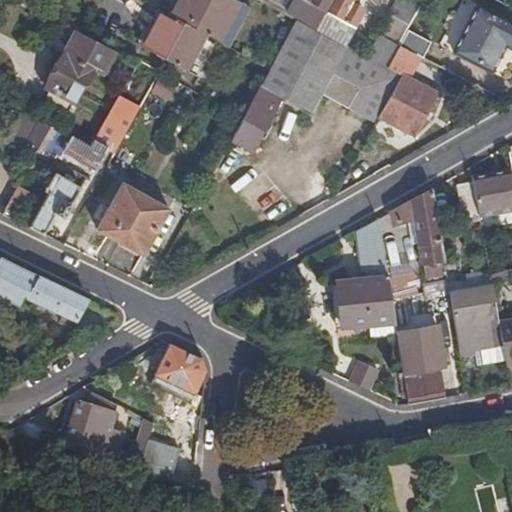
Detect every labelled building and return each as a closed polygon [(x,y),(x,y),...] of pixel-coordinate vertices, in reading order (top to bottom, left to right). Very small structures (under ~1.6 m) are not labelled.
[(161,8),(155,20),(160,23),(146,47),(184,69),(204,32),(216,39),(238,0),(237,0),(176,0),(169,13),(161,8)] [(229,46),(251,7),(238,0),(216,39),(229,46)] [(293,0),(288,10),(297,15),(318,26),(327,9),(309,0),(293,0)] [(309,0),(327,9),(332,0),(309,0)] [(332,0),(327,9),(357,25),(367,7),(356,1),(356,0),(332,0)] [(391,12),(368,53),(389,64),(401,44),(424,1),(423,0),(396,0),(390,11),(391,12)] [(511,45),(511,20),(480,4),(455,50),(492,70),(507,43),(511,45)] [(318,26),(348,42),(357,25),(327,9),(318,26)] [(232,138),(253,148),(283,94),(314,110),(324,90),(379,119),(381,116),(403,73),(389,64),(368,53),(348,42),(318,26),(297,15),(245,114),(232,138)] [(160,23),(155,20),(142,45),(146,47),(160,23)] [(103,71),(114,49),(75,29),(55,68),(49,66),(41,80),(47,83),(46,85),(49,86),(40,103),(66,117),(93,66),(103,71)] [(411,77),(423,55),(401,44),(389,64),(403,73),(411,77)] [(153,65),(139,57),(123,86),(137,94),(153,65)] [(403,73),(381,116),(416,134),(439,92),(411,77),(403,73)] [(112,107),(111,109),(125,116),(133,101),(119,94),(112,107)] [(27,140),(39,116),(22,107),(7,134),(25,143),(27,140)] [(92,144),(75,135),(66,151),(96,167),(125,116),(111,109),(92,144)] [(51,122),(39,116),(27,140),(39,146),(51,122)] [(365,145),(358,160),(379,171),(396,161),(365,145)] [(511,173),(511,166),(474,172),(475,178),(480,205),(481,212),(511,207),(511,173)] [(50,188),(30,224),(44,231),(56,208),(64,213),(81,183),(53,167),(44,184),(50,188)] [(463,207),(480,205),(475,178),(460,180),(463,207)] [(19,181),(4,211),(18,218),(33,189),(19,181)] [(145,252),(169,208),(122,182),(98,227),(145,252)] [(448,255),(435,183),(394,206),(396,221),(417,218),(423,258),(428,257),(447,255),(448,255)] [(380,214),(358,226),(363,262),(377,260),(377,269),(335,276),(341,320),(371,316),(389,313),(386,294),(393,294),(380,214)] [(447,255),(428,257),(430,272),(448,270),(447,255)] [(83,295),(3,257),(0,264),(0,288),(12,295),(11,300),(21,305),(26,296),(72,317),(83,295)] [(455,300),(456,312),(498,307),(495,295),(455,300)] [(456,312),(464,362),(476,361),(474,350),(504,346),(500,322),(498,307),(456,312)] [(389,313),(371,316),(373,331),(398,327),(396,312),(389,313)] [(504,346),(507,358),(511,357),(511,320),(500,322),(504,346)] [(196,394),(207,372),(202,360),(170,344),(156,375),(181,386),(176,396),(196,405),(200,396),(196,394)] [(356,363),(350,377),(369,387),(375,371),(356,363)] [(453,363),(442,364),(446,389),(457,388),(453,363)] [(405,371),(409,401),(447,394),(446,389),(442,364),(405,371)] [(152,384),(176,396),(181,386),(156,375),(152,384)] [(118,405),(91,390),(87,402),(79,400),(66,440),(115,455),(122,434),(110,430),(118,405)] [(132,450),(127,467),(140,471),(150,443),(156,425),(148,421),(138,452),(132,450)] [(511,436),(510,427),(501,428),(505,443),(511,441),(511,436)] [(150,443),(140,471),(173,482),(181,453),(150,443)]
